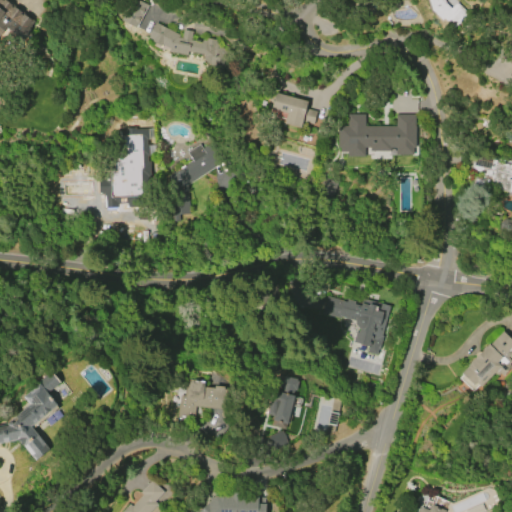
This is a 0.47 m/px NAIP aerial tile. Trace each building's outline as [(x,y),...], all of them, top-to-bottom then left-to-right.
[(0,0),(4,0),(33,21),(21,38),(5,26),(0,33),(0,0)] [(129,0),(120,21),(136,28),(147,5),(136,0),(129,0)] [(431,9),(428,0),(443,0),(444,2),(450,8),(456,2),(468,13),(453,28),(443,18),(441,20),(431,9)] [(147,37),(154,22),(181,35),(182,29),(191,31),(190,36),(205,39),(205,38),(215,40),(223,46),(209,64),(201,59),(202,55),(188,52),(187,56),(167,52),(168,48),(147,37)] [(511,43),(511,65),(502,58),(511,43)] [(275,93),(307,101),(300,128),(284,124),(287,114),(270,109),(275,93)] [(364,113),(364,125),(395,126),(395,114),(415,114),(415,155),(395,154),(395,151),(364,151),(364,156),(347,156),(347,151),(337,151),(337,125),(347,125),(347,113),(364,113)] [(187,152),(198,145),(204,154),(210,151),(218,164),(186,184),(187,214),(179,214),(179,221),(172,221),(171,214),(170,214),(168,174),(191,160),(187,152)] [(511,192),(486,187),(486,189),(482,189),(480,196),(469,194),(471,183),(474,177),(481,179),(483,170),(475,168),(473,168),(477,148),(496,152),(494,163),(511,167),(511,192)] [(336,184),(324,178),(317,190),(329,196),(336,184)] [(388,306),(379,336),(382,337),(378,349),(377,349),(375,355),(366,353),(368,347),(355,343),(356,342),(353,341),(356,332),(358,333),(359,328),(357,327),(356,325),(355,323),(354,322),(338,317),(337,319),(320,314),(325,296),(342,301),(343,299),(361,304),(362,299),(388,306)] [(460,373),(502,331),(511,341),(511,353),(507,358),(511,362),(508,365),(510,367),(501,376),(499,374),(496,376),(493,373),(479,387),(475,383),(472,386),(460,373)] [(0,424),(6,423),(28,404),(22,397),(39,384),(37,382),(49,372),(58,382),(45,393),(54,405),(28,426),(47,450),(33,461),(16,440),(0,443),(0,424)] [(266,414),(277,374),(298,379),(287,424),(271,420),(273,416),(266,414)] [(193,419),(178,417),(181,395),(184,395),(187,379),(204,381),(203,386),(213,388),(214,385),(227,387),(224,409),(195,405),(193,419)] [(267,436),(273,451),(288,445),(282,431),(267,436)] [(152,480),(163,492),(154,501),(156,504),(148,511),(121,511),(129,504),(131,506),(143,495),(140,492),(152,480)] [(196,511),(214,496),(218,496),(218,495),(224,495),(224,497),(230,497),(230,492),(240,492),(239,498),(264,498),(264,511),(196,511)] [(442,511),(444,508),(430,503),(428,509),(416,505),(412,511),(442,511)]
